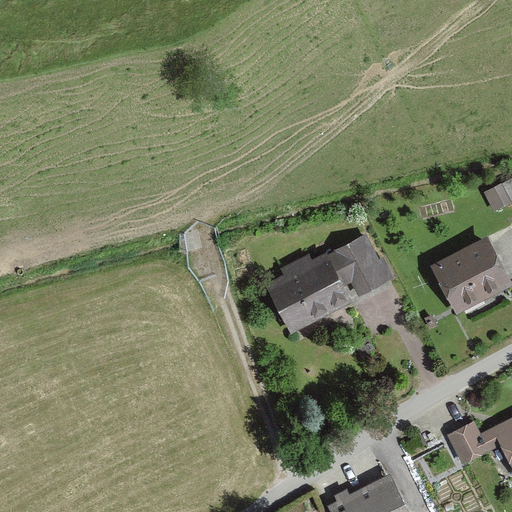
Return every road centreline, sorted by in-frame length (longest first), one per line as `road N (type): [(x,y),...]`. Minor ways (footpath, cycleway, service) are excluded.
road 1 (unclassified): [(511,354),(412,406),(252,511)]
road 2 (track): [(290,486),(211,250)]
